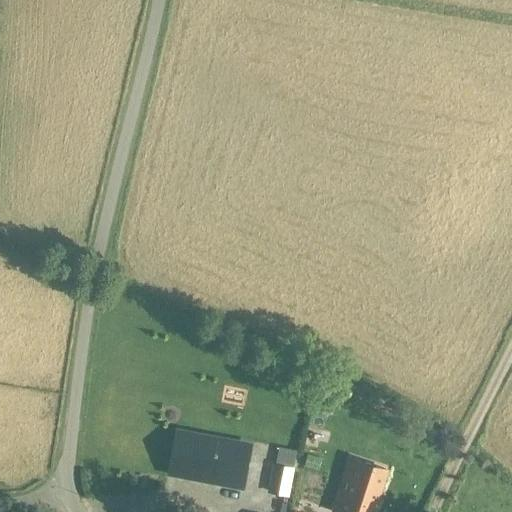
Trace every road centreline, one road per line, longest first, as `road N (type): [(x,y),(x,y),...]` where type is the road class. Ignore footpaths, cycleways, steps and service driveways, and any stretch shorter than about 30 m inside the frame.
road 1 (unclassified): [(69,502),(71,415),(93,282),(155,0)]
road 2 (track): [(511,350),(430,511)]
